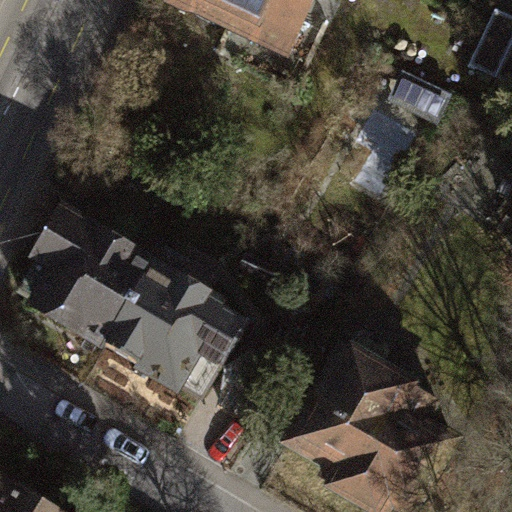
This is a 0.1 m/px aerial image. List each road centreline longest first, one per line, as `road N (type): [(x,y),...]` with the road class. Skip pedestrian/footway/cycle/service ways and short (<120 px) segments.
road 1 (residential): [(0,391),(205,511)]
road 2 (secondary): [(0,130),(61,0)]
